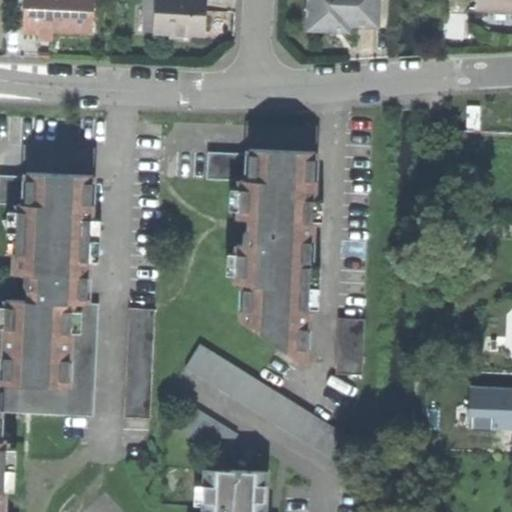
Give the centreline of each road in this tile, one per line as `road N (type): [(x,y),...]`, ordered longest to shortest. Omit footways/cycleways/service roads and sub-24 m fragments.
road 1 (residential): [(253,88),(511,72)]
road 2 (residential): [(0,76),(164,90),(253,88)]
